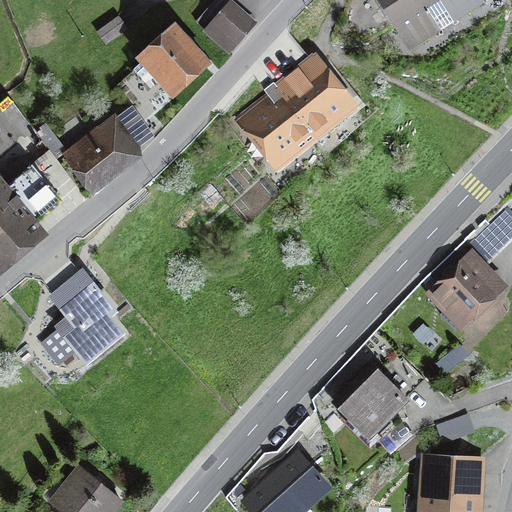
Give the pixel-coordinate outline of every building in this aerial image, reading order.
[(230,51),(254,24),(227,0),(215,0),(197,20),(230,51)] [(438,0),(379,0),(407,42),(434,25),(424,9),(438,0)] [(443,0),(452,14),(473,0),(443,0)] [(106,44),(127,28),(119,16),(97,32),(106,44)] [(145,59),(172,89),(202,62),(175,32),(145,59)] [(337,92),(299,44),(262,73),(280,96),(248,121),(279,158),(301,140),(310,150),(342,124),(353,112),(349,107),(358,99),(347,84),(337,92)] [(92,184),(134,152),(111,123),(98,133),(96,131),(68,152),(92,184)] [(0,259),(1,261),(34,233),(29,226),(77,186),(49,149),(8,185),(0,175),(0,259)] [(511,233),(511,212),(507,208),(469,245),(484,260),(511,233)] [(444,284),(435,293),(448,307),(453,302),(467,317),(498,287),(471,258),(462,267),(460,265),(442,282),(444,284)] [(110,309),(82,275),(55,297),(72,317),(61,327),(86,357),(117,331),(104,314),(110,309)] [(485,332),(509,310),(497,297),(473,319),(485,332)] [(373,366),(335,403),(349,417),(344,423),(369,448),(381,436),(374,430),(417,387),(394,364),(383,376),(373,366)] [(438,426),(444,440),(473,430),(467,415),(438,426)] [(426,511),(472,511),(476,458),(430,455),(426,511)] [(259,511),(292,511),(322,485),(297,456),(248,499),(259,511)] [(109,511),(121,498),(82,468),(73,479),(68,479),(65,481),(63,485),(65,489),(53,504),(63,511),(109,511)]
